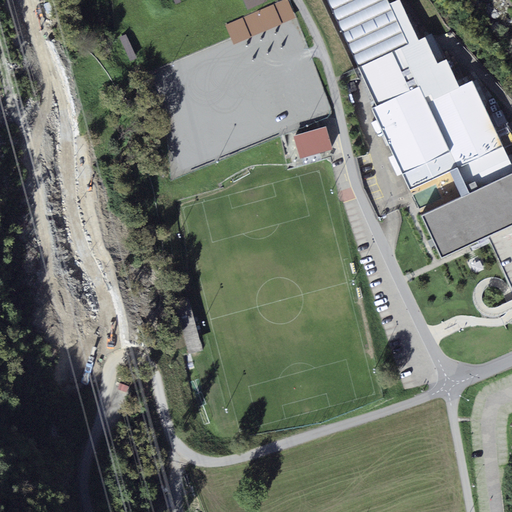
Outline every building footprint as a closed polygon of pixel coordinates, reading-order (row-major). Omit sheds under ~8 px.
[(284,0),(226,25),(235,45),(296,18),(288,0),(284,0)] [(243,0),(248,10),(268,1),(267,0),(243,0)] [(372,111),(413,197),(453,178),(450,172),(503,148),(473,81),(461,87),(448,59),(437,63),(426,38),(419,41),(400,0),(398,0),(391,4),(388,0),(326,0),(377,108),(372,111)] [(326,127),(294,136),(300,159),(333,150),(326,127)] [(511,174),(422,217),(443,259),(488,238),(511,226),(511,174)] [(511,226),(488,238),(511,288),(511,226)] [(189,354),(204,350),(190,298),(175,302),(189,354)] [(188,370),(195,369),(192,355),(185,357),(188,370)] [(194,387),(200,385),(196,374),(190,375),(194,387)]
